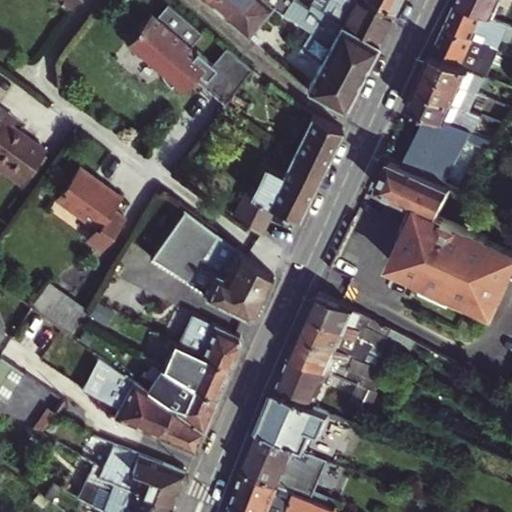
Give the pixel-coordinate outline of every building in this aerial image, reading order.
[(57,0),(74,13),(83,0),(57,0)] [(211,0),(229,16),(242,0),(211,0)] [(242,0),(229,16),(251,33),(277,2),(313,27),(302,44),(323,60),(310,85),(346,105),(381,41),(325,7),(313,0),(312,0),(310,4),(302,0),(242,0)] [(377,0),(328,0),(325,7),(381,41),(397,12),(377,0)] [(377,0),(397,12),(402,0),(377,0)] [(506,22),(511,23),(511,0),(459,0),(458,5),(506,22)] [(200,70),(231,95),(253,66),(229,46),(216,63),(213,60),(189,42),(200,29),(167,2),(156,16),(150,11),(137,27),(140,29),(131,40),(162,65),(161,67),(174,85),(178,80),(186,87),(196,75),(200,70)] [(458,5),(445,31),(474,38),(487,46),(493,49),(506,22),(458,5)] [(493,49),(487,46),(474,38),(445,31),(434,55),(485,74),(487,76),(488,76),(497,50),(493,49)] [(229,46),(226,44),(213,60),(216,63),(229,46)] [(434,55),(426,72),(466,87),(477,92),(480,92),(487,76),(485,74),(434,55)] [(231,95),(200,70),(196,75),(226,101),(231,95)] [(466,87),(426,72),(418,89),(459,104),(466,87)] [(471,108),(473,103),(477,92),(466,87),(459,104),(471,108)] [(410,106),(430,114),(462,126),(467,116),(478,119),(481,112),(471,108),(459,104),(418,89),(410,106)] [(483,107),(473,103),(471,108),(481,112),(483,107)] [(0,105),(0,110),(17,124),(21,119),(1,104),(0,105)] [(0,110),(0,165),(23,184),(48,151),(15,126),(17,124),(0,110)] [(312,110),(293,148),(290,155),(322,172),(343,130),(312,110)] [(465,137),(475,141),(488,146),(494,138),(462,126),(430,114),(407,164),(446,181),(465,137)] [(455,185),(475,141),(465,137),(446,181),(455,185)] [(322,172),(290,155),(282,170),(264,162),(252,188),(248,186),(234,215),(262,234),(275,207),(299,218),(322,172)] [(414,223),(394,264),(497,313),(511,279),(511,246),(442,215),(455,185),(446,181),(407,164),(397,158),(382,189),(416,203),(409,220),(414,223)] [(80,167),(57,197),(97,227),(88,239),(103,250),(126,220),(114,211),(123,200),(80,167)] [(220,233),(176,200),(144,252),(218,298),(250,314),(257,310),(264,295),(200,264),(220,233)] [(273,272),(220,233),(200,264),(264,295),(273,272)] [(50,278),(32,303),(71,332),(89,307),(50,278)] [(322,291),(312,312),(364,336),(368,326),(382,333),(380,336),(385,338),(390,328),(322,291)] [(240,334),(195,312),(180,342),(233,367),(244,342),(240,334)] [(312,312),(303,333),(386,370),(390,371),(399,353),(364,336),(312,312)] [(415,341),(390,328),(385,338),(411,350),(415,341)] [(303,333),(294,352),(328,367),(372,386),(377,389),(386,370),(303,333)] [(180,342),(171,337),(167,347),(171,349),(163,366),(189,382),(220,396),(233,367),(180,342)] [(294,352),(279,389),(312,403),(328,367),(294,352)] [(0,355),(0,393),(6,398),(24,372),(0,355)] [(144,386),(113,364),(98,396),(119,405),(115,414),(159,434),(171,406),(144,386)] [(189,382),(163,366),(160,364),(144,386),(171,406),(175,409),(173,414),(206,428),(220,396),(189,382)] [(312,403),(279,389),(262,427),(309,448),(317,429),(323,432),(332,412),(312,403)] [(40,431),(56,407),(47,400),(30,426),(40,431)] [(171,406),(159,434),(197,450),(206,428),(173,414),(175,409),(171,406)] [(309,448),(262,427),(246,469),(337,508),(345,492),(301,473),(311,449),(309,448)] [(113,440),(104,463),(101,472),(175,503),(184,478),(188,470),(113,440)] [(107,506),(122,511),(171,511),(175,503),(101,472),(104,463),(97,459),(82,495),(106,508),(107,506)] [(246,469),(232,504),(251,511),(286,511),(289,507),(300,511),(345,511),(346,511),(337,508),(246,469)]
